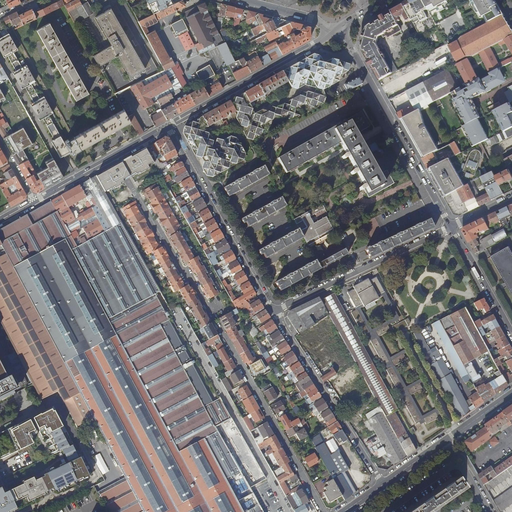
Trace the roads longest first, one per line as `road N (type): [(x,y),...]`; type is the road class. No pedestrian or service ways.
road 1 (secondary): [(338,28),(449,227)]
road 2 (residential): [(217,323),(322,511)]
road 3 (residential): [(167,126),(271,310)]
road 4 (residential): [(271,310),(383,484)]
road 5 (secondary): [(338,28),(167,126)]
road 6 (residential): [(271,310),(449,227)]
road 7 (residential): [(214,319),(114,156)]
road 8 (residential): [(41,404),(60,402),(97,478),(28,511)]
road 9 (secondary): [(449,227),(511,331)]
